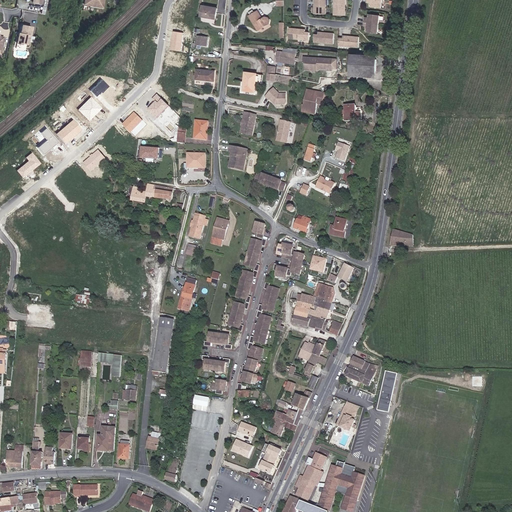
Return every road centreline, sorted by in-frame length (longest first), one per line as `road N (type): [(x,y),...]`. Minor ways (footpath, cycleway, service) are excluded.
road 1 (unclassified): [(199,511),(278,225)]
road 2 (secondary): [(376,267),(413,0)]
road 3 (secondary): [(271,511),(376,267)]
road 4 (residential): [(231,0),(219,190),(278,225)]
road 5 (residential): [(45,179),(151,78),(171,0)]
road 6 (track): [(156,311),(142,443),(146,479)]
road 7 (track): [(379,250),(511,244)]
road 8 (unclassified): [(128,475),(0,480)]
